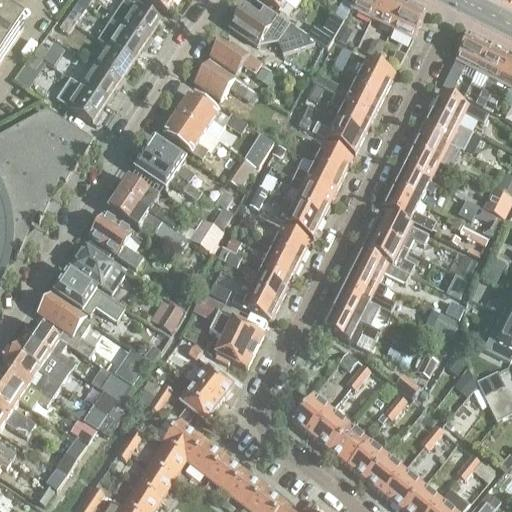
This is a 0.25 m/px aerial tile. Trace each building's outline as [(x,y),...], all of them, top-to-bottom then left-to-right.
[(141,0),(142,0),(167,17),(177,0),(141,0)] [(302,0),(259,0),(279,13),(285,4),(295,11),(302,0)] [(350,0),(355,2),(350,13),(371,23),(382,0),(350,0)] [(404,6),(391,0),(382,0),(371,23),(391,33),(404,6)] [(160,27),(133,9),(125,3),(111,24),(146,48),(160,27)] [(391,33),(411,43),(423,20),(421,15),(404,6),(391,33)] [(315,45),(309,41),(277,19),(274,23),(261,15),(259,19),(244,10),(231,30),(262,50),(268,40),(277,45),(282,58),(314,48),(315,45)] [(65,23),(74,29),(81,19),(72,13),(65,23)] [(0,14),(0,61),(21,29),(0,14)] [(74,29),(65,23),(58,32),(67,38),(74,29)] [(106,49),(106,50),(132,68),(146,48),(111,24),(98,44),(106,49)] [(317,29),(309,41),(315,45),(326,53),(334,41),(317,29)] [(343,47),(349,35),(340,30),(334,42),(343,47)] [(367,54),(373,42),(363,37),(357,49),(367,54)] [(468,39),(457,61),(442,91),(452,96),(467,66),(479,73),(492,47),(473,38),(468,39)] [(264,66),(225,40),(211,60),(239,78),(245,68),(258,76),(264,66)] [(499,83),(500,83),(511,59),(511,57),(492,47),(479,73),(490,78),(475,107),(485,113),(492,99),(491,98),(499,83)] [(32,59),(41,65),(48,55),(39,49),(32,59)] [(106,50),(92,70),(119,88),(132,68),(106,50)] [(341,76),(351,55),(342,50),(332,71),(341,76)] [(390,65),(399,70),(405,58),(396,54),(390,65)] [(41,65),(32,59),(25,68),(34,74),(41,65)] [(511,59),(500,83),(511,89),(511,59)] [(384,99),(394,78),(366,64),(355,85),(384,99)] [(229,92),(253,108),(259,99),(235,83),(208,65),(193,88),(220,106),(229,92)] [(257,80),(272,91),(280,79),(265,68),(257,80)] [(106,108),(119,88),(92,70),(79,90),(106,108)] [(315,88),(324,93),(335,97),(334,99),(374,119),(384,99),(355,85),(350,95),(320,80),(315,88)] [(324,93),(315,88),(314,87),(307,100),(317,105),(324,93)] [(106,108),(79,90),(65,111),(92,129),(106,108)] [(487,118),(440,95),(429,117),(457,131),(459,129),(464,118),(483,127),(487,118)] [(215,143),(225,128),(240,138),(247,128),(231,118),(228,124),(190,99),(187,104),(183,102),(178,111),(180,114),(177,118),(215,143)] [(342,113),(336,125),(364,139),(374,119),(334,99),(330,107),(342,113)] [(499,102),(492,99),(485,113),(492,116),(499,102)] [(429,117),(419,136),(459,156),(460,153),(463,155),(473,136),(459,129),(457,131),(429,117)] [(166,134),(163,139),(200,164),(201,164),(202,164),(207,156),(210,158),(218,146),(215,143),(177,118),(175,121),(171,121),(164,132),(166,134)] [(0,280),(3,275),(6,263),(8,251),(16,256),(14,262),(15,263),(35,217),(40,220),(38,226),(39,227),(59,181),(65,186),(90,148),(45,119),(0,143),(0,280)] [(306,134),(311,125),(302,120),(297,130),(306,134)] [(336,125),(331,134),(320,129),(320,128),(317,127),(312,137),(326,144),(326,145),(354,159),(364,139),(336,125)] [(419,136),(410,155),(438,169),(440,167),(451,172),(459,156),(419,136)] [(155,145),(145,160),(188,188),(189,188),(194,179),(180,170),(184,164),(155,145)] [(342,184),(352,164),(324,150),(314,170),(342,184)] [(410,155),(401,173),(429,187),(430,187),(438,169),(410,155)] [(145,160),(140,168),(135,175),(164,194),(169,187),(179,194),(180,193),(197,205),(202,197),(189,188),(188,188),(145,160)] [(242,163),(227,186),(237,193),(240,195),(255,172),(242,163)] [(332,203),(342,184),(314,170),(309,179),(298,174),(293,184),(332,203)] [(401,173),(390,194),(419,208),(426,195),(433,198),(437,190),(430,187),(429,187),(401,173)] [(300,197),(294,209),(323,223),(332,203),(293,184),(289,192),(300,197)] [(127,187),(117,203),(168,234),(175,239),(176,237),(181,229),(155,212),(159,207),(127,187)] [(511,202),(511,188),(508,187),(503,198),(511,202)] [(234,203),(220,193),(213,205),(217,207),(226,214),(234,203)] [(382,211),(410,225),(431,235),(435,226),(415,216),(419,208),(390,194),(382,211)] [(511,204),(492,194),(483,213),(500,222),(503,223),(511,206),(511,204)] [(473,222),(478,207),(464,202),(459,217),(473,222)] [(117,203),(114,208),(107,218),(138,238),(145,229),(156,236),(155,238),(181,256),(188,245),(176,237),(175,239),(168,234),(117,203)] [(206,226),(220,236),(231,217),(226,214),(217,207),(206,226)] [(284,229),(313,243),(323,223),(294,209),(284,229)] [(500,222),(483,213),(479,211),(475,220),(487,226),(482,237),(490,241),(500,222)] [(427,240),(380,216),(370,235),(407,254),(412,242),(423,248),(427,240)] [(135,244),(104,224),(89,246),(139,278),(146,267),(127,255),(135,244)] [(203,254),(207,257),(220,236),(206,226),(191,247),(203,254)] [(485,250),(489,242),(463,229),(459,237),(485,250)] [(282,233),(272,254),(301,268),(310,247),(282,233)] [(408,277),(413,269),(413,268),(402,263),(407,254),(370,235),(361,254),(387,266),(398,272),(408,277)] [(72,273),(100,292),(111,300),(125,279),(85,252),(83,256),(80,257),(78,261),(78,263),(72,273)] [(468,257),(479,262),(481,258),(470,253),(468,257)] [(495,253),(491,259),(491,260),(506,268),(507,267),(511,269),(511,261),(510,261),(510,260),(495,253)] [(228,254),(222,267),(235,273),(242,261),(228,254)] [(272,254),(262,273),(291,287),(301,268),(272,254)] [(361,254),(351,274),(377,287),(382,276),(404,287),(408,277),(398,272),(387,266),(361,254)] [(464,260),(455,278),(468,285),(477,267),(464,260)] [(511,269),(507,267),(506,268),(503,274),(511,278),(511,269)] [(262,273),(253,293),(281,307),(291,287),(262,273)] [(351,274),(341,294),(376,311),(377,311),(389,317),(394,307),(372,296),(377,287),(351,274)] [(61,286),(61,288),(56,296),(89,319),(94,313),(114,327),(124,314),(69,276),(66,281),(64,282),(61,286)] [(459,303),(468,285),(455,278),(446,297),(459,303)] [(226,303),(230,295),(214,287),(210,296),(226,303)] [(253,293),(247,304),(238,299),(233,308),(269,326),(275,327),(275,319),(281,307),(253,293)] [(341,294),(331,313),(358,326),(358,325),(363,314),(373,319),(376,311),(341,294)] [(58,344),(67,350),(86,363),(93,352),(79,342),(89,327),(52,301),(39,320),(63,337),(58,344)] [(511,301),(503,319),(510,323),(511,323),(511,301)] [(499,317),(502,311),(488,304),(485,310),(499,317)] [(183,318),(179,316),(181,312),(171,305),(169,309),(163,305),(151,325),(171,337),(183,318)] [(450,305),(444,320),(443,320),(457,328),(458,326),(465,312),(450,305)] [(216,358),(218,359),(217,363),(229,369),(231,366),(247,375),(267,337),(222,313),(210,335),(224,343),(216,358)] [(322,331),(349,344),(356,348),(360,339),(374,346),(379,335),(358,325),(358,326),(331,313),(322,331)] [(194,314),(180,340),(195,348),(209,322),(194,314)] [(460,328),(458,326),(457,328),(443,320),(444,320),(442,319),(435,335),(453,343),(460,328)] [(511,323),(510,323),(508,328),(499,347),(493,344),(489,351),(503,358),(506,351),(511,354),(511,323)] [(61,359),(67,350),(33,327),(23,343),(71,376),(75,369),(61,359)] [(94,347),(116,362),(125,348),(103,334),(94,347)] [(39,377),(40,376),(45,368),(66,382),(71,376),(23,343),(13,358),(39,377)] [(431,358),(440,362),(446,350),(437,346),(431,358)] [(202,354),(195,348),(187,358),(195,364),(202,354)] [(143,361),(152,367),(160,357),(152,351),(143,361)] [(92,365),(122,385),(130,373),(99,353),(92,365)] [(349,376),(358,365),(348,356),(339,368),(349,376)] [(61,391),(39,377),(13,358),(2,374),(51,406),(61,391)] [(430,383),(438,366),(424,360),(417,376),(430,383)] [(354,379),(363,386),(371,376),(362,369),(354,379)] [(195,389),(220,408),(235,389),(211,370),(195,389)] [(0,376),(0,393),(19,407),(31,415),(37,406),(46,412),(51,406),(2,374),(0,376)] [(507,389),(500,374),(479,384),(487,399),(507,389)] [(125,410),(135,395),(110,379),(100,394),(125,410)] [(363,386),(354,379),(346,388),(355,396),(363,386)] [(456,392),(466,400),(476,388),(467,379),(456,392)] [(403,381),(397,388),(407,396),(413,390),(403,381)] [(163,389),(155,401),(165,408),(173,395),(163,389)] [(180,408),(194,419),(205,427),(220,408),(195,389),(180,408)] [(511,405),(511,399),(507,389),(487,399),(494,414),(511,405)] [(0,415),(30,436),(35,429),(14,415),(19,407),(0,393),(0,415)] [(141,405),(148,411),(158,417),(165,408),(155,401),(144,394),(141,405)] [(117,405),(103,396),(93,411),(107,420),(117,405)] [(391,408),(399,416),(407,406),(398,399),(391,408)] [(309,400),(291,423),(289,426),(308,441),(328,415),(309,400)] [(511,421),(511,405),(494,414),(500,427),(511,421)] [(399,416),(391,408),(383,418),(392,425),(399,416)] [(92,411),(82,426),(81,427),(94,435),(94,434),(97,435),(106,420),(92,411)] [(0,434),(4,428),(26,443),(30,436),(0,415),(0,434)] [(347,430),(328,415),(308,441),(327,456),(347,430)] [(186,466),(203,444),(185,430),(190,424),(183,418),(178,425),(181,426),(164,448),(165,449),(186,466)] [(78,423),(73,431),(70,436),(86,446),(94,435),(81,427),(82,426),(78,423)] [(427,439),(436,446),(444,436),(435,429),(427,439)] [(327,456),(345,470),(365,445),(347,430),(327,456)] [(132,435),(127,443),(137,449),(142,442),(132,435)] [(436,446),(427,439),(420,448),(428,455),(436,446)] [(75,443),(65,459),(75,467),(86,450),(75,443)] [(121,450),(132,457),(137,449),(127,443),(121,450)] [(203,444),(186,466),(186,467),(206,482),(223,460),(203,444)] [(345,470),(364,485),(384,460),(365,445),(345,470)] [(481,458),(486,452),(478,446),(474,452),(481,458)] [(150,472),(174,487),(186,467),(186,466),(165,449),(150,472)] [(0,459),(10,467),(14,460),(0,450),(0,459)] [(116,458),(126,465),(132,457),(121,450),(116,458)] [(486,452),(481,458),(506,478),(510,472),(511,469),(511,460),(509,458),(503,466),(486,452)] [(0,470),(1,470),(6,473),(10,467),(0,459),(0,470)] [(65,459),(55,475),(65,482),(75,467),(65,459)] [(464,468),(472,475),(480,466),(472,459),(464,468)] [(227,497),(244,476),(223,460),(206,482),(227,497)] [(403,474),(384,460),(364,485),(383,500),(403,474)] [(472,475),(464,468),(456,478),(464,485),(472,475)] [(137,492),(161,507),(174,487),(150,472),(137,492)] [(383,500),(398,511),(403,511),(421,489),(403,474),(383,500)] [(56,496),(65,482),(55,475),(45,489),(56,496)] [(246,511),(248,511),(264,492),(244,476),(227,497),(246,511)] [(403,511),(433,511),(440,504),(421,489),(403,511)] [(45,510),(54,497),(44,490),(35,504),(45,510)] [(89,499),(99,506),(104,498),(94,491),(89,499)] [(124,511),(157,511),(161,507),(137,492),(124,511)] [(285,511),(283,510),(285,508),(264,492),(248,511),(285,511)] [(495,511),(500,507),(495,502),(489,497),(482,504),(475,511),(495,511)] [(84,507),(91,511),(94,511),(99,506),(89,499),(84,507)]
